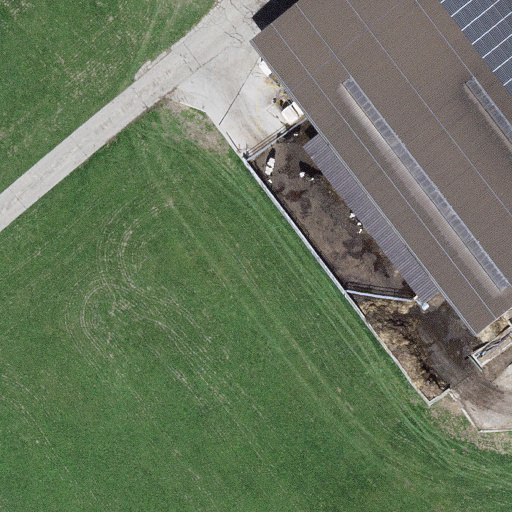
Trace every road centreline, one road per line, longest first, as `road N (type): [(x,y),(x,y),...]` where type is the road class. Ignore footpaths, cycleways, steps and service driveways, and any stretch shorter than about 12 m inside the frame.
road 1 (track): [(144,94),(0,215)]
road 2 (track): [(253,4),(144,94)]
